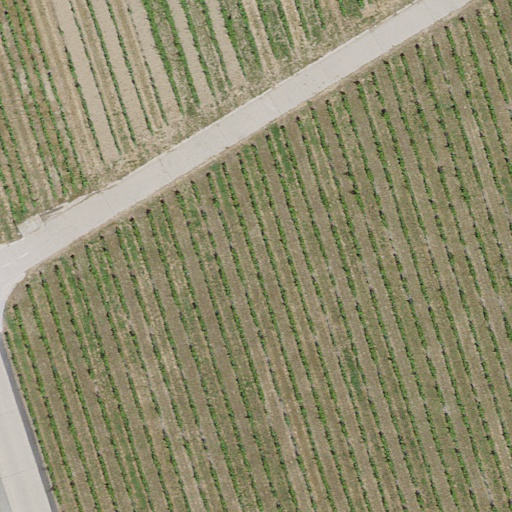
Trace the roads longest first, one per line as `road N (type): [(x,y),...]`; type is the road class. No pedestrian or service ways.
road 1 (track): [(0,267),(447,0)]
road 2 (residential): [(0,396),(35,511)]
